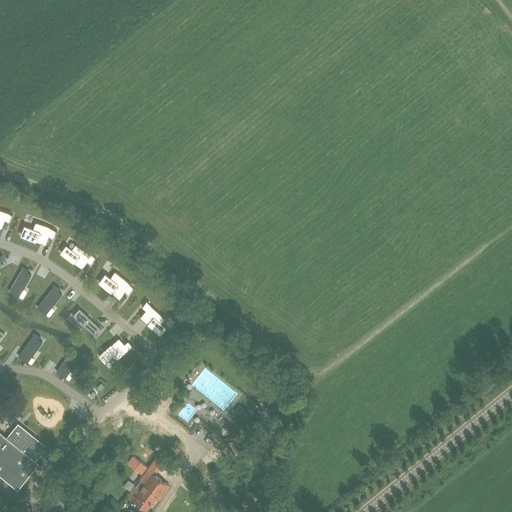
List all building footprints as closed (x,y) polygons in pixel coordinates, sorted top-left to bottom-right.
[(25,206),(22,214),(41,219),(43,211),(25,206)] [(0,227),(2,228),(5,220),(9,222),(12,215),(0,210),(0,227)] [(25,226),(21,235),(46,245),(49,237),(53,239),(56,232),(38,225),(36,231),(25,226)] [(66,245),(61,252),(82,268),(87,261),(91,264),(95,258),(77,244),(73,250),(66,245)] [(121,252),(114,261),(119,265),(126,256),(121,252)] [(145,285),(152,275),(133,262),(126,272),(145,285)] [(9,291),(18,295),(23,286),(24,286),(31,274),(27,271),(29,269),(23,266),(9,291)] [(9,270),(6,278),(14,281),(18,273),(9,270)] [(94,286),(102,274),(94,270),(87,282),(94,286)] [(105,275),(99,282),(119,299),(125,292),(129,295),(133,290),(115,275),(111,280),(105,275)] [(37,306),(45,312),(52,304),(53,304),(62,293),(58,290),(60,288),(56,284),(37,306)] [(31,301),(37,295),(33,290),(26,296),(31,301)] [(163,305),(175,313),(182,302),(171,294),(163,305)] [(146,310),(140,316),(160,334),(166,327),(160,322),(165,317),(149,303),(147,301),(142,307),(146,310)] [(101,328),(79,308),(73,315),(82,324),(82,323),(95,335),(101,328)] [(63,316),(55,325),(60,329),(68,320),(63,316)] [(35,332),(19,355),(26,361),(30,355),(31,356),(33,354),(32,353),(33,352),(34,352),(42,341),(38,338),(40,336),(35,332)] [(119,337),(99,355),(105,361),(114,353),(119,359),(133,346),(128,340),(125,344),(119,337)] [(46,342),(41,348),(46,352),(51,346),(46,342)] [(94,357),(101,349),(97,346),(91,355),(94,357)] [(73,348),(57,371),(64,376),(71,367),(72,368),(80,357),(76,354),(78,351),(73,348)] [(97,367),(104,370),(107,364),(99,361),(97,367)] [(112,375),(117,377),(120,370),(115,368),(112,375)] [(247,411),(239,404),(234,411),(242,417),(247,411)] [(158,452),(173,437),(144,408),(138,415),(136,413),(127,422),(158,452)] [(0,433),(0,432),(0,472),(18,487),(38,462),(34,459),(45,446),(18,424),(7,438),(0,433)] [(66,461),(73,468),(79,462),(72,455),(66,461)] [(155,475),(165,461),(158,456),(130,494),(148,507),(156,497),(160,500),(170,486),(155,475)] [(136,469),(135,469),(143,474),(148,467),(141,462),(141,461),(135,457),(129,464),(136,469)] [(115,509),(119,502),(112,497),(107,503),(115,509)] [(202,498),(187,511),(203,511),(209,506),(202,498)]
